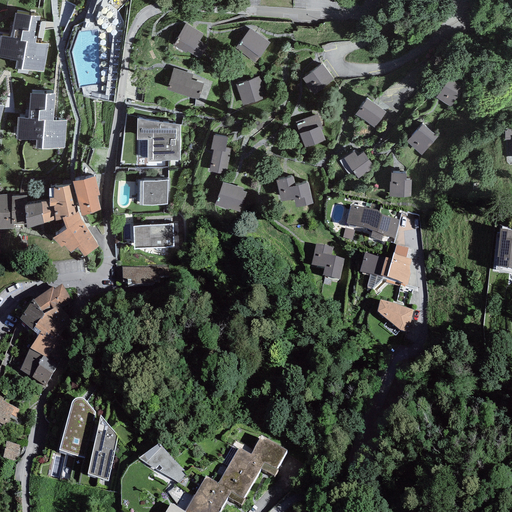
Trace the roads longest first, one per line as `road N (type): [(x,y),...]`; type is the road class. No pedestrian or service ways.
road 1 (residential): [(383,0),(365,13),(334,17),(192,6),(145,12),(128,46),(105,192),(108,256),(99,278)]
road 2 (residential): [(99,278),(78,304),(70,347),(41,406),(28,453),(26,511)]
